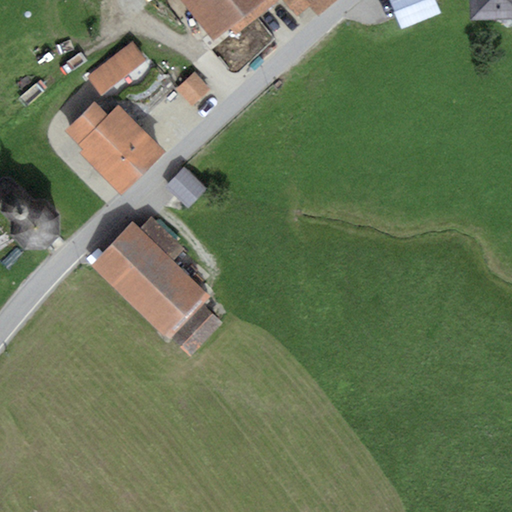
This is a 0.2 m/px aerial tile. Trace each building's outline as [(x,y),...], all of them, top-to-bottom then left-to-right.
[(281,0),(182,0),(220,48),(281,0)] [(309,0),(321,12),(333,0),(309,0)] [(435,0),(393,0),(390,1),(402,34),(443,19),(435,0)] [(511,0),(472,0),(474,17),(511,15),(511,0)] [(135,50),(117,64),(131,81),(149,67),(135,50)] [(196,79),(177,97),(192,113),(212,95),(196,79)] [(96,99),(64,131),(121,188),(160,149),(114,104),(107,111),(96,99)] [(186,173),(167,193),(189,214),(208,194),(186,173)] [(1,177),(0,178),(0,207),(0,208),(0,209),(0,214),(12,226),(10,234),(24,248),(44,249),(58,235),(58,212),(46,199),(41,199),(30,187),(23,190),(11,177),(1,177)] [(136,224),(93,269),(172,343),(215,298),(136,224)]
